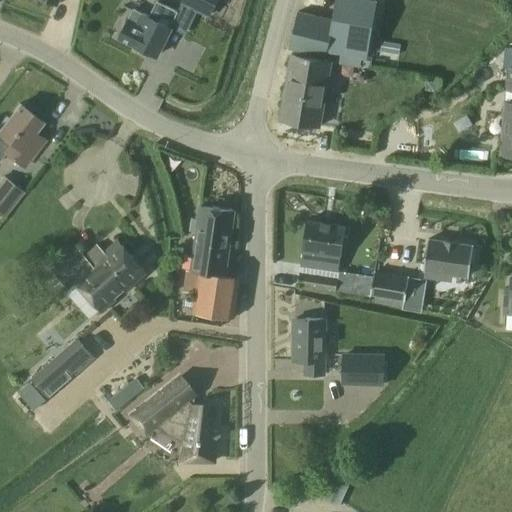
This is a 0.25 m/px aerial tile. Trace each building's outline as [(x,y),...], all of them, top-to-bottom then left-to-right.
[(217,0),(184,0),(183,3),(209,16),(217,0)] [(292,54),(280,119),(320,127),(332,61),(325,60),(327,51),(367,57),(377,0),(375,0),(336,0),(333,22),(298,12),(289,48),(298,50),(297,55),(292,54)] [(178,12),(157,2),(150,17),(134,9),(119,37),(134,45),(138,47),(136,50),(145,54),(146,51),(156,56),(178,12)] [(382,42),(381,51),(399,54),(401,45),(382,42)] [(508,68),(501,154),(504,154),(504,157),(511,158),(511,50),(504,50),(502,68),(508,68)] [(0,135),(10,143),(3,152),(24,168),(33,157),(22,148),(42,121),(40,120),(43,115),(25,101),(22,106),(19,104),(8,118),(5,116),(0,122),(0,135)] [(4,178),(0,182),(0,213),(4,216),(23,192),(4,178)] [(235,210),(200,205),(191,271),(186,271),(183,292),(195,294),(192,312),(234,318),(240,277),(226,275),(235,210)] [(303,249),(301,266),(338,272),(340,255),(341,256),(346,227),(307,221),(303,249)] [(428,240),(423,271),(425,271),(424,277),(452,281),(453,275),(468,278),(473,248),(428,240)] [(104,252),(97,244),(84,255),(75,245),(50,267),(69,290),(77,282),(104,313),(147,275),(117,241),(104,252)] [(338,278),(300,272),(298,283),(337,289),(338,278)] [(410,277),(375,272),(372,293),(407,299),(410,277)] [(294,361),(306,361),(306,374),(323,374),(324,320),(295,319),(294,361)] [(57,358),(73,376),(94,358),(78,339),(57,358)] [(384,356),(343,355),(343,383),(383,384),(384,356)] [(49,398),(61,387),(44,369),(32,379),(49,398)] [(146,433),(160,423),(162,426),(165,428),(168,431),(171,433),(175,435),(177,436),(180,438),(183,439),(186,439),(182,462),(215,461),(214,440),(221,434),(214,428),(214,406),(194,406),(188,400),(196,394),(182,376),(132,416),(146,433)] [(107,400),(115,410),(144,387),(136,377),(107,400)] [(128,415),(154,393),(147,386),(122,408),(128,415)]
